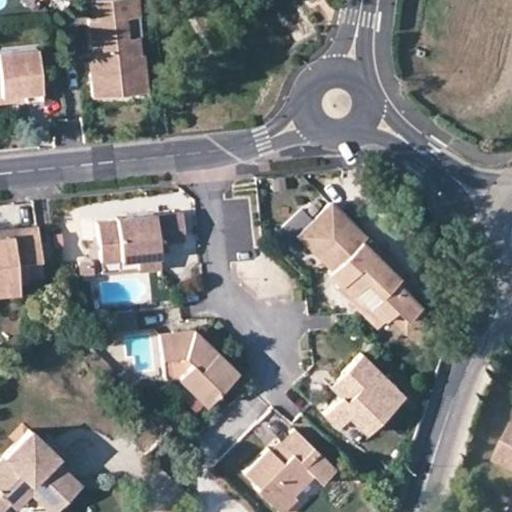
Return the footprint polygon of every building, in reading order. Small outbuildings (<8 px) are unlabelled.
[(136,0),(96,0),(98,17),(92,18),(88,18),(91,52),(87,52),(91,94),(146,89),(143,52),(139,52),(138,35),(126,36),(124,16),(138,15),(136,0)] [(89,0),(92,18),(98,17),(96,0),(89,0)] [(140,35),(138,15),(124,16),(126,36),(138,35),(140,35)] [(0,93),(22,92),(24,97),(39,96),(35,48),(0,51),(0,93)] [(327,267),(340,279),(352,290),(349,293),(378,320),(387,310),(393,304),(404,314),(417,300),(393,277),(402,267),(329,199),(296,234),(329,265),(327,267)] [(159,266),(158,249),(157,240),(166,239),(182,238),(180,211),(154,214),(154,212),(115,216),(115,219),(97,221),(101,260),(136,257),(137,268),(159,266)] [(37,225),(14,227),(15,233),(0,234),(0,287),(12,286),(11,277),(16,277),(41,274),(37,225)] [(167,248),(166,239),(157,240),(158,249),(167,248)] [(0,292),(18,291),(16,277),(11,277),(12,286),(0,287),(0,292)] [(337,282),(349,293),(352,290),(340,279),(337,282)] [(424,306),(417,300),(404,314),(393,304),(387,310),(405,327),(424,306)] [(195,328),(159,332),(163,375),(179,374),(204,400),(236,367),(216,347),(214,348),(195,328)] [(361,352),(334,378),(349,393),(342,400),(339,397),(322,414),(337,428),(348,417),(364,433),(403,394),(361,352)] [(328,385),(339,397),(342,400),(349,393),(334,378),(328,385)] [(268,446),(244,471),(257,484),(254,487),(280,511),(295,496),(292,493),(311,473),(319,481),(333,467),(292,427),(270,449),(268,446)] [(30,480),(58,506),(80,483),(54,457),(47,451),(51,447),(30,428),(0,459),(0,491),(10,501),(30,480)] [(511,511),(511,441),(502,462),(511,466),(511,511)] [(57,454),(51,447),(47,451),(54,457),(57,454)] [(53,511),(58,506),(30,480),(10,501),(16,507),(32,491),(53,511)] [(0,510),(10,501),(0,491),(0,510)]
